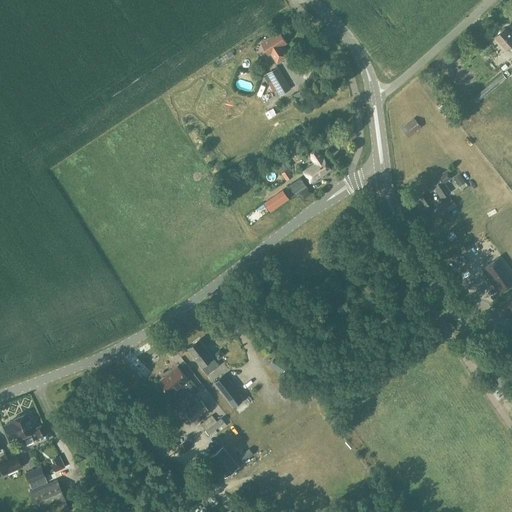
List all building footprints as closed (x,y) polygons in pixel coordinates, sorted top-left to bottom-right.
[(507,50),(511,46),(511,47),(511,62),(511,63),(511,33),(511,32),(509,33),(505,29),(496,37),(507,50)] [(279,31),(261,43),(269,55),(271,53),(277,64),(289,56),(284,48),(283,49),(282,47),(287,43),(279,31)] [(494,72),(496,70),(488,61),(484,64),(491,72),(493,71),(494,72)] [(288,84),(278,67),(267,74),(268,76),(265,78),(268,83),(272,81),(280,96),(291,89),(293,88),(290,82),(288,84)] [(477,103),(506,78),(503,74),(473,98),(477,103)] [(299,89),(292,92),(298,104),(304,101),(299,89)] [(422,128),(414,118),(401,129),(409,138),(422,128)] [(316,164),(304,172),(308,179),(311,177),(314,181),(331,170),(324,159),(323,159),(316,148),(309,153),(316,164)] [(286,181),(293,177),(289,169),(281,173),(286,181)] [(431,191),(436,189),(442,198),(450,193),(444,183),(453,177),(448,171),(427,185),(431,191)] [(457,185),(464,182),(459,173),(453,176),(457,185)] [(301,177),(289,185),(297,196),(300,194),(303,199),(312,193),(301,177)] [(433,202),(426,192),(418,198),(425,208),(433,202)] [(279,206),(288,200),(283,193),(274,199),(279,206)] [(450,198),(429,214),(435,222),(456,206),(450,198)] [(245,216),(250,227),(269,218),(264,208),(245,216)] [(446,215),(436,222),(440,228),(450,220),(446,215)] [(457,237),(453,231),(447,236),(451,241),(457,237)] [(511,275),(500,257),(483,268),(500,293),(511,285),(511,275)] [(219,366),(213,358),(200,340),(188,349),(202,367),(208,375),(219,366)] [(274,363),(271,367),(277,370),(282,374),(284,370),(287,365),(282,362),(277,358),(274,363)] [(179,367),(170,374),(186,393),(193,387),(188,380),(188,379),(179,367)] [(186,393),(170,374),(160,382),(170,394),(176,401),(186,393)] [(243,399),(223,374),(213,383),(232,408),(243,399)] [(195,405),(202,413),(208,409),(201,400),(195,405)] [(202,413),(195,405),(186,413),(192,421),(202,413)] [(5,426),(10,439),(19,435),(20,438),(34,432),(30,422),(31,420),(30,416),(28,416),(27,414),(13,420),(14,422),(5,426)] [(212,425),(216,430),(218,428),(220,430),(226,425),(225,423),(222,418),(212,425)] [(36,428),(40,437),(47,434),(43,425),(36,428)] [(216,430),(212,425),(205,431),(209,435),(216,430)] [(189,451),(187,444),(180,446),(182,453),(189,451)] [(210,458),(226,478),(239,467),(223,447),(210,458)] [(248,459),(244,454),(240,458),(244,462),(248,459)] [(65,467),(60,456),(56,458),(59,464),(53,467),(55,472),(65,467)] [(18,457),(0,465),(0,466),(4,476),(23,467),(18,457)] [(38,467),(38,468),(25,474),(32,489),(48,482),(41,465),(38,467)] [(58,480),(29,492),(38,511),(69,511),(71,511),(58,480)]
